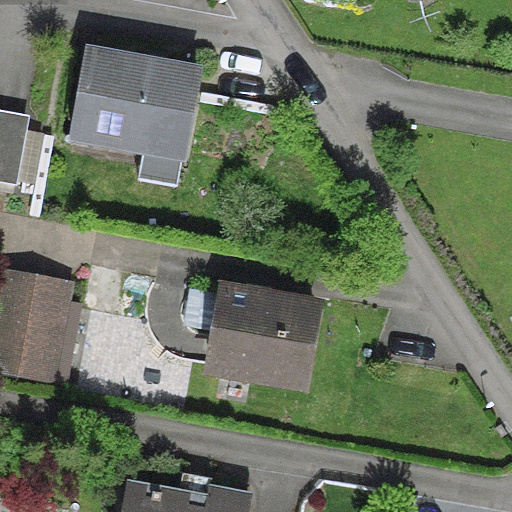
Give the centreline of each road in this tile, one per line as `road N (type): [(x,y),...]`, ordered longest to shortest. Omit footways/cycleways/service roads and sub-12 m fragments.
road 1 (residential): [(511,407),(249,0)]
road 2 (unknown): [(0,246),(457,322)]
